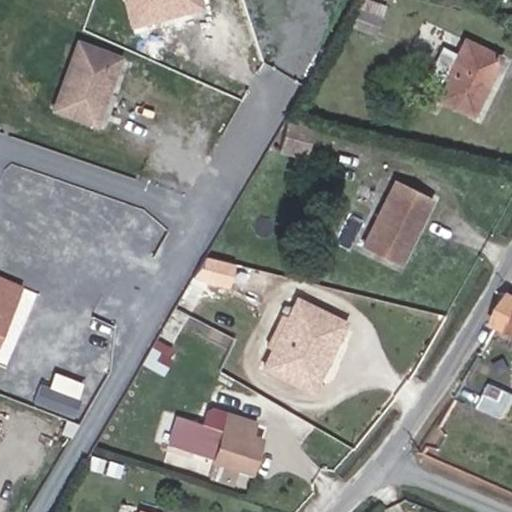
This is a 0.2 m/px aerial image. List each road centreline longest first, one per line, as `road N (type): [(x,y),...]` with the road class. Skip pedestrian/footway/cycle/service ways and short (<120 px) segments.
road 1 (residential): [(511,253),(396,453)]
road 2 (residential): [(396,453),(511,509)]
